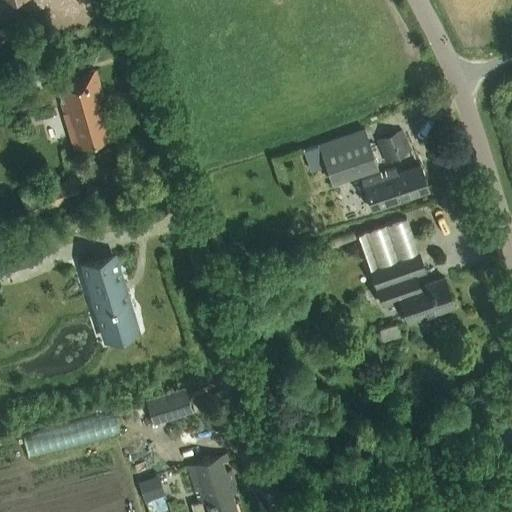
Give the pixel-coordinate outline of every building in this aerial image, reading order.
[(25,47),(21,29),(6,31),(9,50),(25,47)] [(73,148),(107,138),(97,101),(103,99),(95,70),(53,82),(61,112),(63,112),(73,148)] [(19,139),(34,135),(29,118),(14,122),(19,139)] [(331,180),(376,164),(364,128),(319,144),(331,180)] [(384,162),(411,150),(402,128),(376,140),(384,162)] [(368,210),(425,190),(416,163),(393,171),(392,165),(356,178),(368,210)] [(81,196),(73,175),(19,195),(27,216),(81,196)] [(408,322),(454,306),(443,274),(419,283),(415,272),(424,269),(406,217),(358,233),(369,267),(383,305),(400,299),(408,322)] [(32,243),(0,252),(0,272),(38,262),(32,243)] [(79,263),(103,342),(139,331),(115,252),(79,263)] [(154,422),(193,410),(185,386),(147,397),(154,422)] [(30,452),(124,431),(119,410),(25,432),(30,452)] [(236,511),(231,493),(238,490),(231,469),(225,471),(222,461),(228,459),(226,453),(187,464),(199,502),(205,500),(208,511),(236,511)] [(143,501),(164,495),(157,475),(137,481),(143,501)]
